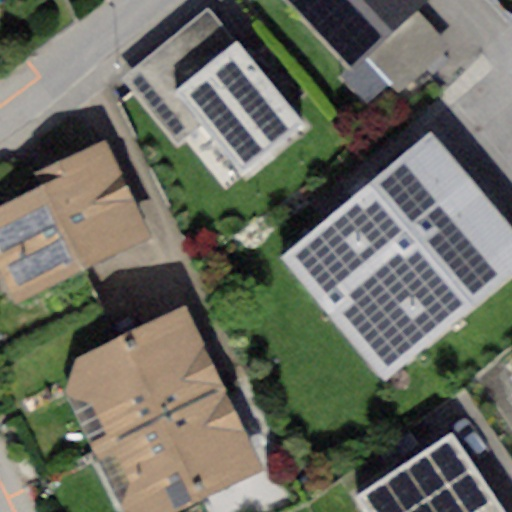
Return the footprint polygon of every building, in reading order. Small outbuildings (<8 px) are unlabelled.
[(291,0),(355,67),(364,60),(417,10),(427,0),(291,0)] [(207,4),(118,80),(176,147),(203,124),(246,174),(307,122),(207,4)] [(450,45),(417,10),(364,60),(396,95),(450,45)] [(511,234),(429,135),(281,257),(384,381),(511,274),(511,234)] [(41,186),(0,205),(0,280),(11,304),(147,239),(100,143),(35,175),(41,186)] [(185,307),(77,358),(65,394),(95,453),(224,392),(185,307)] [(224,392),(95,453),(123,511),(124,511),(179,511),(262,473),(224,392)] [(500,511),(451,437),(359,497),(368,511),(500,511)]
